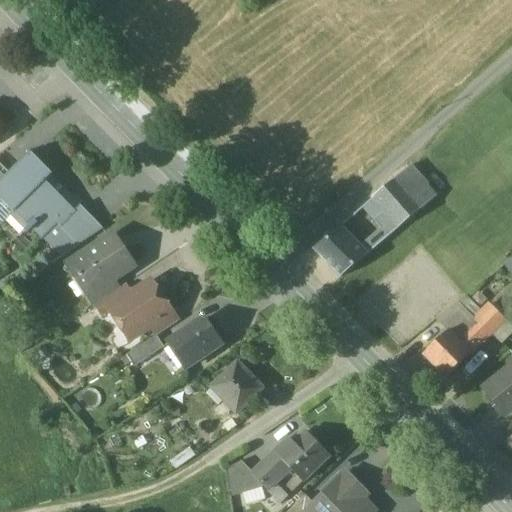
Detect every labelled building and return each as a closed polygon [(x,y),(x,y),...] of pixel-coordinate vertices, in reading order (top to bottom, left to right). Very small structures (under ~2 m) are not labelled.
[(59,187),(30,156),(5,180),(0,184),(0,197),(28,228),(23,233),(25,236),(31,231),(40,240),(41,239),(55,225),(57,227),(72,213),(53,193),(59,187)] [(428,189),(410,168),(395,180),(421,210),(435,198),(428,189)] [(451,169),(428,189),(435,198),(459,178),(451,169)] [(395,180),(373,200),(384,214),(398,230),(421,210),(395,180)] [(373,200),(363,209),(374,222),(384,214),(373,200)] [(72,213),(57,227),(76,247),(101,230),(79,207),(72,213)] [(57,227),(55,225),(41,239),(61,258),(76,247),(57,227)] [(386,226),(359,249),(367,257),(393,234),(386,226)] [(359,249),(339,229),(313,251),(340,279),(367,257),(359,249)] [(69,268),(88,295),(109,281),(130,267),(112,240),(69,268)] [(109,281),(88,295),(95,306),(96,305),(116,292),(109,281)] [(130,296),(130,297),(132,301),(114,313),(121,323),(119,324),(121,327),(123,326),(128,335),(138,328),(141,332),(150,327),(149,326),(171,311),(161,296),(157,299),(148,284),(130,296)] [(116,292),(96,305),(103,316),(112,311),(114,313),(132,301),(130,297),(130,296),(124,287),(116,292)] [(475,321),(457,303),(435,321),(448,333),(458,343),(477,324),(475,321)] [(490,306),(475,321),(477,324),(490,337),(505,321),(490,306)] [(171,311),(149,326),(150,327),(156,336),(178,322),(171,311)] [(204,319),(168,343),(185,369),(221,345),(204,319)] [(501,341),(511,332),(511,327),(507,322),(494,333),(501,341)] [(490,337),(477,324),(458,343),(470,356),(490,337)] [(458,343),(448,333),(424,357),(446,380),(470,356),(458,343)] [(156,336),(126,357),(134,369),(165,349),(156,336)] [(263,390),(238,364),(212,389),(237,415),(263,390)] [(511,365),(483,389),(506,416),(511,410),(511,365)] [(306,433),(294,445),(289,439),(275,452),(286,464),(291,470),(303,482),(329,457),(306,433)] [(511,435),(502,444),(511,453),(511,435)] [(252,474),(251,476),(262,488),(274,476),(286,464),(275,452),(275,453),(252,474)] [(252,474),(241,462),(227,470),(234,511),(238,511),(263,488),(262,488),(251,476),(252,474)] [(286,464),(274,476),(279,481),(291,470),(286,464)] [(291,470),(279,481),(291,494),(303,482),(291,470)] [(359,487),(346,474),(313,505),(305,511),(373,511),(354,492),(359,487)] [(279,481),(274,476),(262,488),(263,488),(279,505),(291,494),(279,481)] [(306,497),(290,511),(305,511),(313,505),(306,497)]
